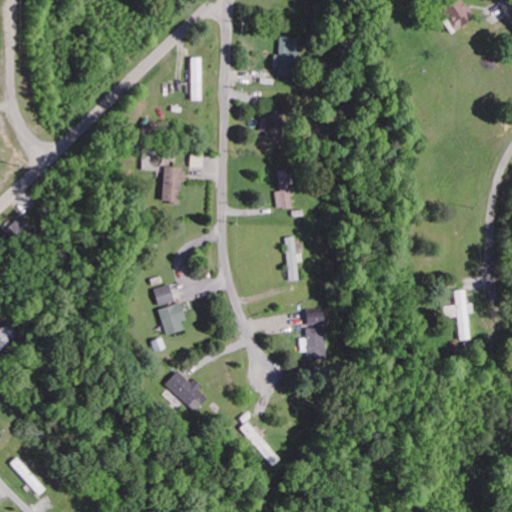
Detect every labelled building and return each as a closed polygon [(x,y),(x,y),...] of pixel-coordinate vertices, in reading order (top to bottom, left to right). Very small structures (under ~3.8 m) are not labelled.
[(459,0),(441,9),(448,25),(470,15),(463,0),(459,0)] [(278,76),(287,76),(288,67),(297,67),(298,39),(280,39),(279,57),(273,56),(272,69),(278,69),(278,76)] [(191,103),(202,103),(201,59),(190,59),(191,103)] [(280,112),(266,112),(266,120),(261,119),(261,136),(280,136),(280,112)] [(164,169),(162,205),(181,206),(183,170),(164,169)] [(277,212),(293,210),(287,171),(277,172),(280,193),(275,194),(277,212)] [(287,282),(299,282),(298,264),(302,264),(302,256),(296,256),(295,238),(286,239),(287,282)] [(175,303),(170,286),(154,291),(158,308),(175,303)] [(456,318),(459,343),(470,342),(467,315),(473,315),(472,305),(466,306),(465,291),(453,292),(455,307),(442,308),(444,320),(456,318)] [(184,331),(181,323),(187,322),(181,304),(158,312),(167,337),(184,331)] [(299,340),(300,354),(307,354),(307,361),(325,361),(323,314),(305,315),(305,340),(299,340)] [(0,330),(0,353),(18,337),(7,324),(0,330)] [(207,398),(199,391),(200,390),(179,371),(165,386),(194,412),(207,398)] [(11,463),(36,499),(44,494),(19,458),(11,463)]
